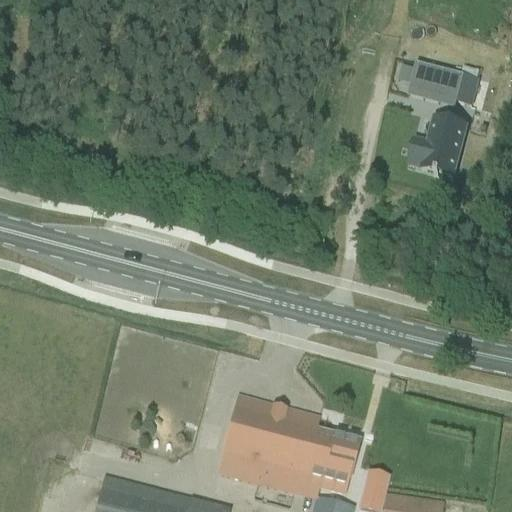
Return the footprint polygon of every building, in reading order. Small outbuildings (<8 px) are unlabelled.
[(416,66),(408,94),(455,106),(462,78),(416,66)] [(417,144),(411,169),(421,172),(421,174),(434,177),(433,180),(438,182),(439,178),(452,182),(466,131),(434,122),(428,147),(417,144)] [(368,183),(381,186),(390,149),(378,146),(368,183)] [(231,420),(216,478),(300,500),(305,483),(318,486),(316,493),(342,500),(347,483),(348,484),(358,446),(315,435),(318,422),(236,401),(231,420)] [(367,478),(358,511),(379,511),(387,483),(367,478)] [(104,479),(95,511),(229,511),(230,511),(104,479)] [(384,498),(382,511),(440,511),(442,505),(384,498)] [(316,499),(312,511),(353,511),(354,509),(316,499)]
